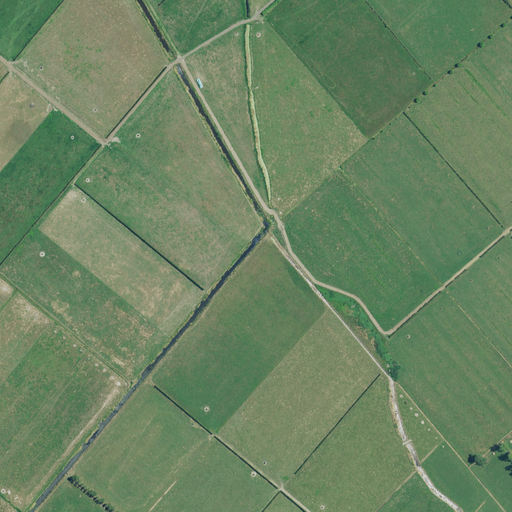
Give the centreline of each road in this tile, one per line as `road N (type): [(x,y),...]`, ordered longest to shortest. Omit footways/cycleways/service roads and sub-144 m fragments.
road 1 (track): [(511,222),(384,334),(355,296),(321,284),(295,254),(184,57)]
road 2 (track): [(184,57),(108,146),(0,58)]
